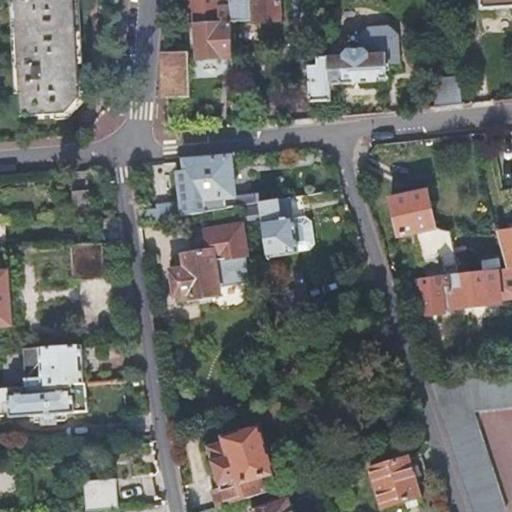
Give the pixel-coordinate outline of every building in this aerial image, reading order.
[(74,0),(14,0),(21,119),(66,116),(80,100),(74,0)] [(233,60),(230,0),(192,0),(194,30),(198,30),(200,62),(233,60)] [(278,0),(233,0),(235,23),(255,21),(256,24),(280,22),(278,0)] [(511,0),(479,0),(480,9),(511,7),(511,0)] [(319,65),(309,66),(309,68),(311,101),(331,99),(330,84),(388,79),(386,62),(400,61),(398,32),(388,24),(368,26),(360,35),(361,48),(348,49),(344,54),(344,55),(318,57),(319,65)] [(185,52),(163,54),(162,69),(164,69),(166,99),(187,98),(185,52)] [(435,106),(444,105),(462,103),(459,76),(459,74),(433,77),(435,106)] [(236,198),(231,160),(189,164),(190,173),(177,175),(181,206),(155,209),(156,211),(157,221),(181,217),(207,213),(215,212),(259,205),(261,205),(260,195),(236,198)] [(189,164),(176,166),(177,175),(190,173),(189,164)] [(511,187),(503,189),(510,213),(511,212),(511,187)] [(73,221),(90,220),(88,191),(71,191),(73,221)] [(427,198),(390,202),(395,239),(431,236),(427,198)] [(261,205),(259,205),(267,260),(297,255),(292,223),(289,200),(261,205)] [(258,208),(245,210),(247,226),(260,224),(258,208)] [(157,221),(156,211),(138,213),(139,224),(157,221)] [(292,223),(297,255),(307,253),(312,246),(310,227),(303,222),(292,223)] [(243,227),(206,233),(209,254),(214,253),(219,289),(237,286),(236,279),(248,277),(245,258),(248,258),(243,227)] [(511,232),(501,234),(510,269),(511,268),(511,232)] [(101,277),(98,243),(66,245),(68,278),(101,277)] [(179,271),(172,272),(176,297),(177,297),(189,295),(190,301),(190,302),(220,298),(219,289),(214,253),(209,254),(178,258),(178,265),(179,271)] [(0,325),(11,325),(7,274),(2,274),(2,261),(0,261),(0,325)] [(511,268),(510,269),(420,279),(422,295),(426,295),(428,315),(449,312),(448,308),(456,307),(456,309),(505,304),(504,299),(511,298),(511,268)] [(248,277),(236,279),(237,286),(249,284),(248,277)] [(318,280),(303,285),(312,309),(326,304),(318,280)] [(303,282),(271,291),(276,321),(312,309),(303,285),(303,282)] [(189,295),(177,297),(178,303),(190,301),(189,295)] [(81,345),(21,349),(23,389),(83,385),(81,345)] [(142,380),(142,378),(130,367),(97,369),(98,383),(142,380)] [(511,373),(427,383),(470,511),(504,511),(472,413),(511,408),(511,373)] [(23,389),(0,390),(0,418),(87,412),(85,384),(83,385),(23,389)] [(218,508),(266,493),(261,476),(269,474),(255,429),(221,440),(222,445),(208,449),(220,489),(213,491),(218,508)] [(407,458),(370,470),(383,508),(420,496),(407,458)] [(86,511),(118,509),(116,480),(83,482),(86,511)] [(290,511),(286,499),(250,511),(290,511)]
